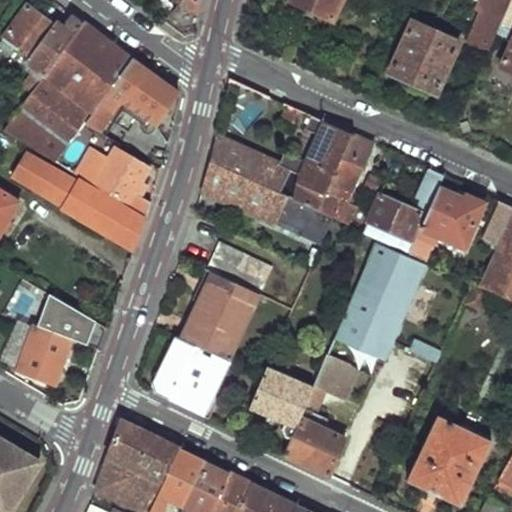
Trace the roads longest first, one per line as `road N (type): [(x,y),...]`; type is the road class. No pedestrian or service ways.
road 1 (residential): [(206,74),(172,204),(106,387)]
road 2 (residential): [(212,49),(511,181)]
road 3 (residential): [(362,511),(106,387)]
road 4 (residential): [(98,0),(206,74)]
